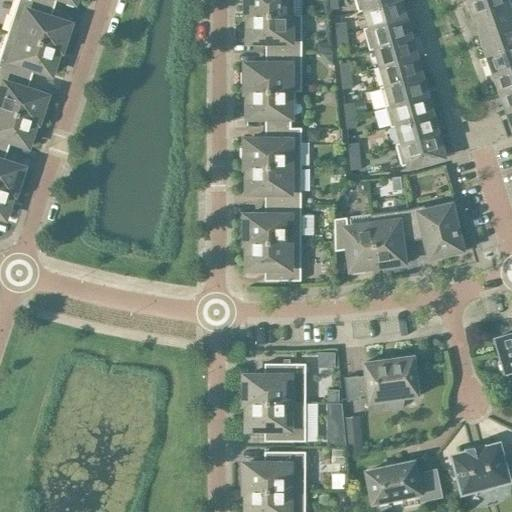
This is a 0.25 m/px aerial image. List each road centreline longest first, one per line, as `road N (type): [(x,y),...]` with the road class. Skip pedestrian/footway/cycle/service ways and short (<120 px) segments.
road 1 (residential): [(212,315),(216,0)]
road 2 (residential): [(17,273),(101,0)]
road 3 (residential): [(212,315),(447,297)]
road 4 (residential): [(17,273),(212,315)]
road 5 (residential): [(214,511),(212,315)]
